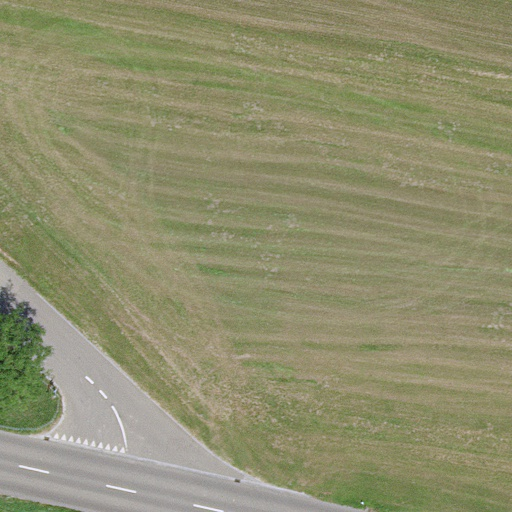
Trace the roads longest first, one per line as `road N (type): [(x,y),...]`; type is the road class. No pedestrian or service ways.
road 1 (residential): [(0,295),(125,410),(164,504)]
road 2 (tertiary): [(0,465),(164,504)]
